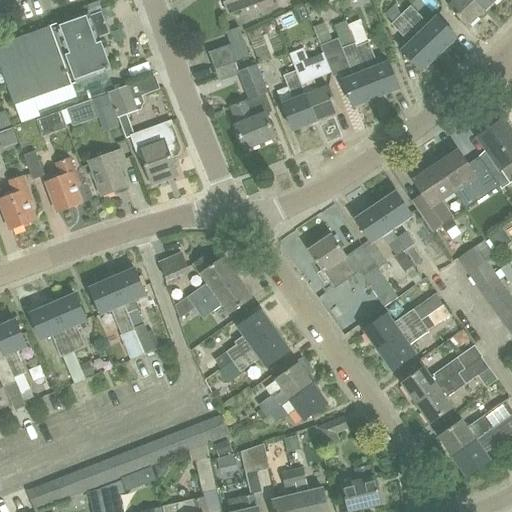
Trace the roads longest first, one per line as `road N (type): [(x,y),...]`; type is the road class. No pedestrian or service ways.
road 1 (residential): [(425,511),(416,478),(378,414),(228,205)]
road 2 (residential): [(499,53),(371,158),(228,205)]
road 3 (residential): [(228,205),(0,276)]
road 4 (residential): [(228,205),(149,0)]
